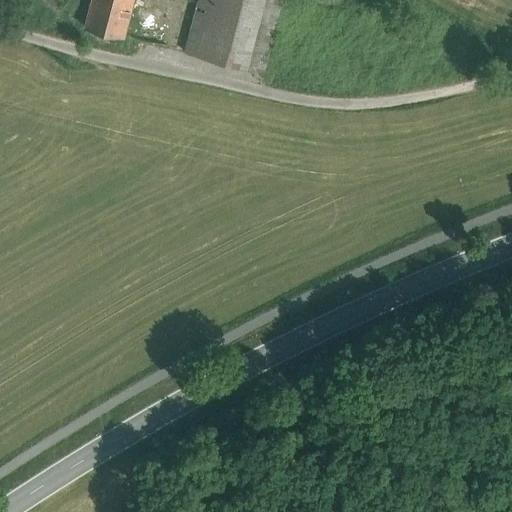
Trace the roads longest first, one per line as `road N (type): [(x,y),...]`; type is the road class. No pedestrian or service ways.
road 1 (tertiary): [(3,511),(135,429),(325,328),(511,248)]
road 2 (track): [(0,30),(94,61),(340,111),(392,107),(511,77)]
